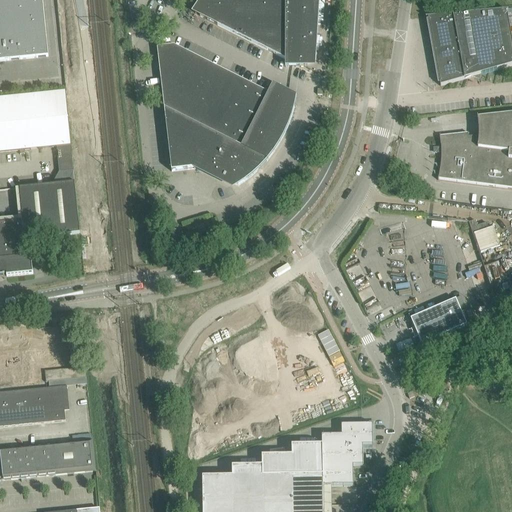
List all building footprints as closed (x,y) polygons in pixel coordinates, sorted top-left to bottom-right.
[(0,0),(0,62),(48,57),(42,0),(0,0)] [(315,68),(319,0),(200,0),(200,17),(285,60),(285,68),(315,68)] [(511,42),(507,12),(428,18),(440,86),(474,77),(479,79),(480,75),(511,65),(511,42)] [(172,172),(202,168),(238,186),(244,182),(252,176),(257,172),(267,162),(274,153),(279,145),(284,136),(288,126),(292,117),(294,107),(296,97),(273,85),(268,94),(174,46),(157,48),(172,172)] [(0,153),(57,148),(59,173),(52,185),(75,183),(74,171),(66,92),(0,99),(0,153)] [(440,142),(441,148),(439,149),(439,153),(441,153),(440,167),(438,181),(439,180),(511,189),(511,114),(478,119),(478,117),(477,118),(479,137),(469,138),(468,134),(440,137),(440,136),(439,136),(440,142)] [(80,234),(75,183),(52,185),(21,189),(24,222),(2,224),(8,277),(33,274),(31,256),(27,257),(25,239),(80,234)] [(478,227),(476,221),(469,223),(473,235),(474,234),(481,254),(500,247),(493,228),(488,230),(486,224),(478,227)] [(176,230),(168,230),(169,241),(177,240),(176,230)] [(467,296),(411,320),(422,345),(478,321),(467,296)] [(85,368),(75,369),(76,380),(86,379),(85,368)] [(0,428),(66,422),(65,412),(62,388),(62,382),(49,383),(49,389),(0,393),(0,428)] [(323,511),(324,487),(353,486),(353,466),(363,466),(363,446),(373,446),(372,425),(341,426),(341,436),(322,436),(322,446),(292,447),(292,457),(262,457),(262,467),(232,468),(232,478),(202,478),(203,511),(323,511)] [(0,481),(29,479),(95,471),(92,441),(26,448),(0,450),(0,481)]
